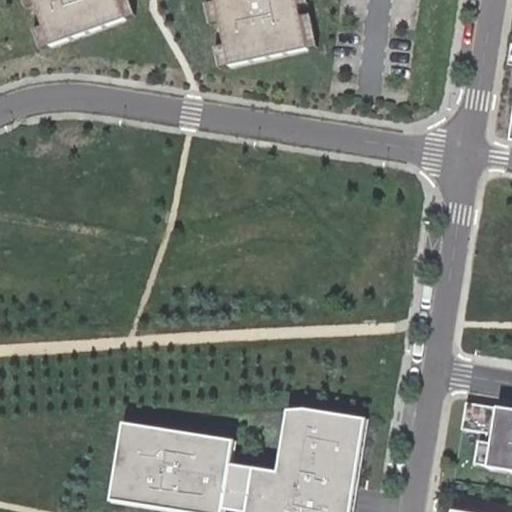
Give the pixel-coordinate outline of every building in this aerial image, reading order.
[(50,47),(52,52),(126,20),(136,17),(130,0),(22,0),(25,9),(35,5),(43,27),(27,33),(34,53),(50,47)] [(229,67),(230,68),(318,48),(313,27),(303,29),(301,18),(312,15),(309,4),(298,7),(296,0),(215,0),(216,3),(205,5),(209,26),(220,23),(225,46),(215,48),(220,69),(229,67)] [(511,66),(511,126),(510,139),(511,139),(511,46),(506,45),(503,65),(511,66)] [(489,469),(488,471),(511,474),(511,410),(467,404),(462,431),(487,435),(482,468),(489,469)] [(125,425),(113,503),(170,511),(224,511),(227,498),(251,502),(249,511),(353,511),(368,421),(312,412),(290,412),(280,473),(232,465),(236,443),(125,425)]
